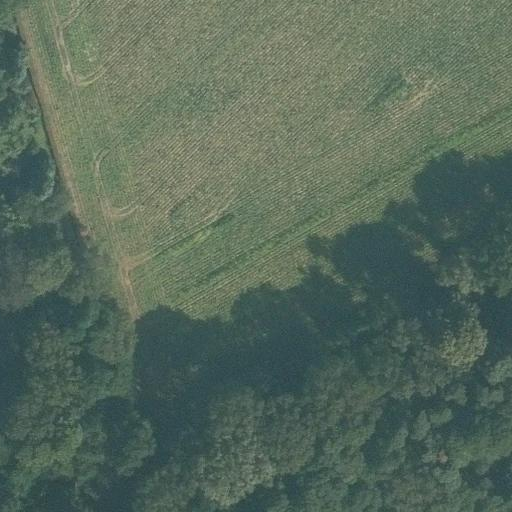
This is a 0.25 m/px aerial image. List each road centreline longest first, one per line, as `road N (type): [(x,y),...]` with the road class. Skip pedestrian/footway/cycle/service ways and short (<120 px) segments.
road 1 (track): [(511,258),(245,408)]
road 2 (track): [(245,408),(131,479)]
